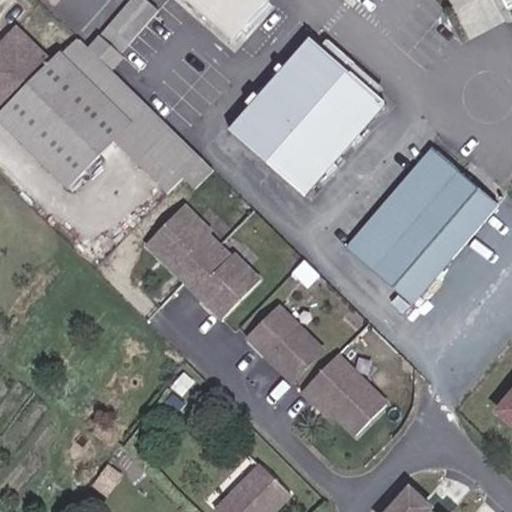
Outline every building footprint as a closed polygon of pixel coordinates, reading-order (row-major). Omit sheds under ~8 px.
[(150,0),(128,0),(106,24),(127,41),(161,9),(150,0)] [(176,0),(235,53),(276,8),(267,0),(176,0)] [(511,0),(503,0),(508,10),(511,7),(511,0)] [(127,41),(106,24),(96,36),(117,53),(127,41)] [(16,26),(0,42),(0,103),(6,110),(0,116),(0,120),(68,189),(114,141),(167,193),(183,177),(195,189),(212,171),(143,102),(86,48),(77,39),(53,64),(16,26)] [(117,53),(96,36),(86,48),(111,68),(120,55),(117,53)] [(231,134),(308,199),(328,174),(333,178),(341,168),(336,165),(356,141),(361,145),(366,139),(361,135),(386,106),(310,41),(284,71),(280,68),(275,73),(279,77),(259,100),(255,97),(248,106),(251,110),(231,134)] [(350,250),(415,304),(497,207),(432,152),(350,250)] [(145,247),(222,322),(259,282),(232,256),(230,259),(207,237),(210,234),(183,208),(145,247)] [(307,286),(318,275),(304,261),(293,272),(307,286)] [(290,381),(320,350),(278,309),(248,340),(290,381)] [(354,436),(385,404),(336,356),(301,392),(312,403),(316,399),(354,436)] [(511,421),(511,420),(511,402),(510,401),(501,412),(511,421)] [(116,490),(127,476),(115,467),(104,481),(116,490)] [(224,511),(285,511),(299,498),(268,468),(224,511)] [(116,490),(104,481),(100,486),(112,495),(116,490)] [(436,511),(437,511),(416,492),(398,511),(436,511)]
